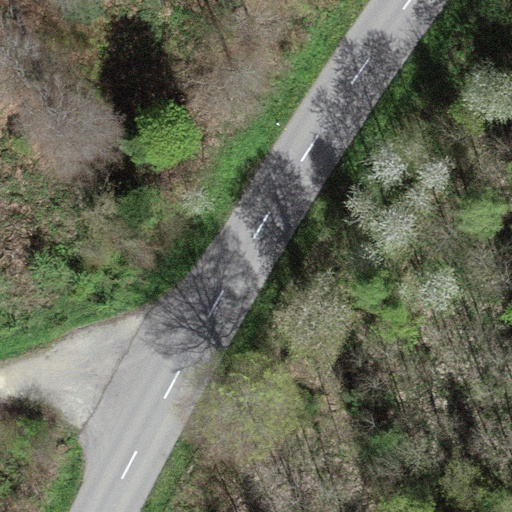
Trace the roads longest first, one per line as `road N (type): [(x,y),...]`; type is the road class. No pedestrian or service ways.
road 1 (secondary): [(103,511),(282,184),(405,0)]
road 2 (track): [(171,383),(97,360),(0,374)]
